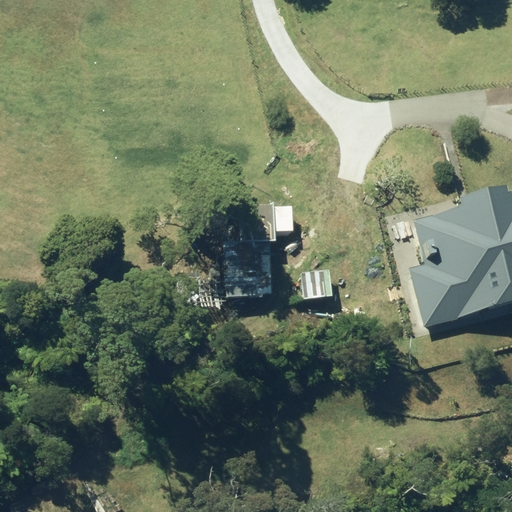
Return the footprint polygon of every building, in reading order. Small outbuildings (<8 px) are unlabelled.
[(283,178),(292,199),(334,181),(325,160),(283,178)] [(335,200),(344,235),(369,229),(361,194),(335,200)] [(511,224),(409,252),(422,302),(511,277),(511,224)] [(247,264),(227,265),(229,300),(248,299),(247,264)] [(379,305),(407,337),(427,320),(399,287),(379,305)]
